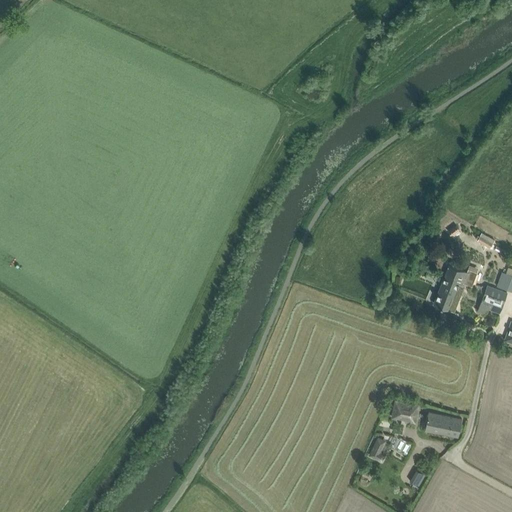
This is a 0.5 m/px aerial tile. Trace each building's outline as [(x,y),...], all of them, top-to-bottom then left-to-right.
[(456,225),(448,230),(451,236),(459,230),(456,225)] [(493,243),(495,240),(482,232),(479,236),(477,240),(484,244),(483,245),(486,247),(487,246),(492,249),(494,244),(493,243)] [(501,257),(508,261),(511,253),(505,250),(501,257)] [(467,268),(466,271),(449,264),(444,276),(456,281),(459,282),(459,283),(463,285),(464,283),(472,286),(485,291),(485,292),(495,295),(503,298),(505,292),(488,285),(487,287),(482,286),(481,286),(473,283),(477,272),(467,268)] [(511,275),(501,271),(495,286),(511,292),(511,290),(511,275)] [(456,281),(444,276),(436,298),(434,302),(454,310),(463,285),(459,283),(459,282),(456,281)] [(485,292),(485,291),(480,304),(499,311),(504,299),(503,298),(495,295),(485,292)] [(395,402),(392,416),(414,421),(417,406),(395,402)] [(444,415),(429,411),(427,421),(422,420),(420,428),(424,429),(424,430),(438,433),(438,432),(458,436),(462,418),(444,415)] [(378,438),(372,450),(378,453),(384,441),(378,438)] [(412,484),(422,490),(430,477),(420,471),(412,484)]
